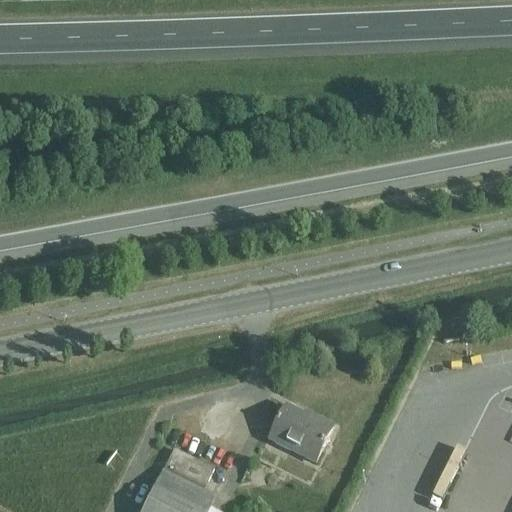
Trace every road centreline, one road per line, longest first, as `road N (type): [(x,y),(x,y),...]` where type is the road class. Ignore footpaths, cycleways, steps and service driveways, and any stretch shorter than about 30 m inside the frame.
road 1 (tertiary): [(0,356),(511,251)]
road 2 (motorway): [(0,245),(511,151)]
road 3 (motorway): [(0,44),(511,26)]
road 4 (unknown): [(511,365),(478,378),(445,406),(422,445),(407,511)]
